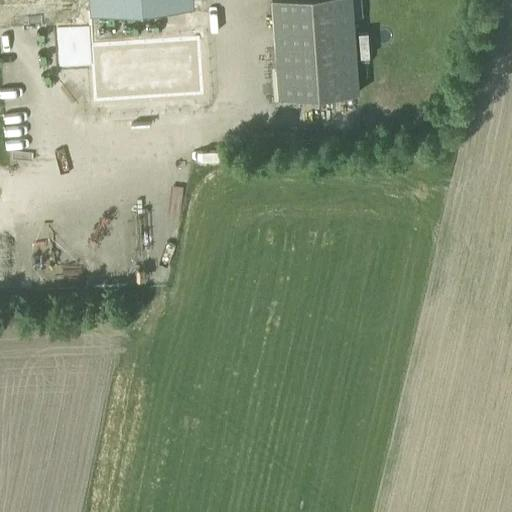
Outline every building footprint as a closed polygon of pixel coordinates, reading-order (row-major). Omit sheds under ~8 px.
[(89,0),(90,11),(191,4),(190,0),(89,0)] [(270,0),(277,99),(358,93),(351,0),(270,0)] [(119,137),(114,68),(91,70),(94,103),(79,104),(81,139),(119,137)] [(87,166),(119,164),(117,143),(86,145),(87,166)] [(159,189),(145,189),(147,223),(161,222),(159,189)]
